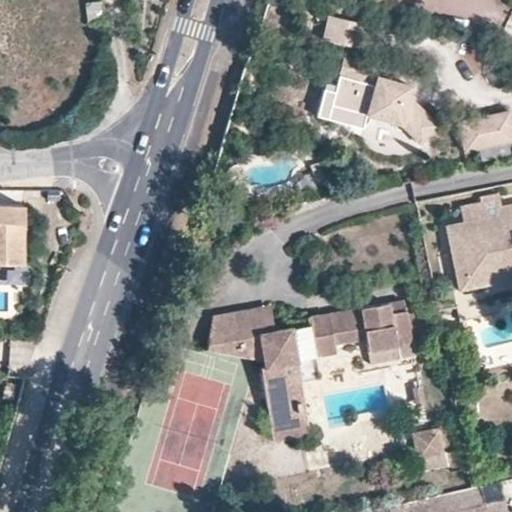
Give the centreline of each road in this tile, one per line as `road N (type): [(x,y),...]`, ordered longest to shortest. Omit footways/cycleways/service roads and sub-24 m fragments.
road 1 (secondary): [(133,165),(22,511)]
road 2 (secondary): [(56,511),(164,171)]
road 3 (secondary): [(164,171),(220,0)]
road 4 (secondary): [(190,0),(133,165)]
road 5 (residential): [(0,164),(133,165)]
